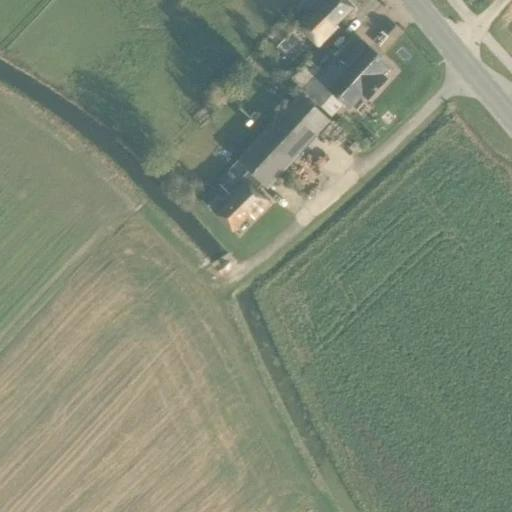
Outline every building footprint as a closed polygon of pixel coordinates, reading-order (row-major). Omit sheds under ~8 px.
[(328,0),(325,4),(320,0),(319,0),(310,9),(312,11),(297,25),(320,48),(340,29),(337,26),(355,8),(347,0),(328,0)] [(368,100),(387,80),(383,76),(389,69),(365,44),(341,71),(331,61),(322,71),(303,92),(321,108),(334,94),(351,109),(363,95),(368,100)] [(322,71),(310,60),(291,81),(303,92),(322,71)] [(248,68),(244,73),(248,77),(253,72),(248,68)] [(227,105),(238,94),(228,84),(216,95),(227,105)] [(245,179),(230,194),(221,185),(210,196),(209,196),(203,202),(209,208),(234,232),(251,215),(255,219),(271,204),(257,190),(264,184),(269,189),(332,121),(301,93),(239,161),(250,171),(243,177),(245,179)]
